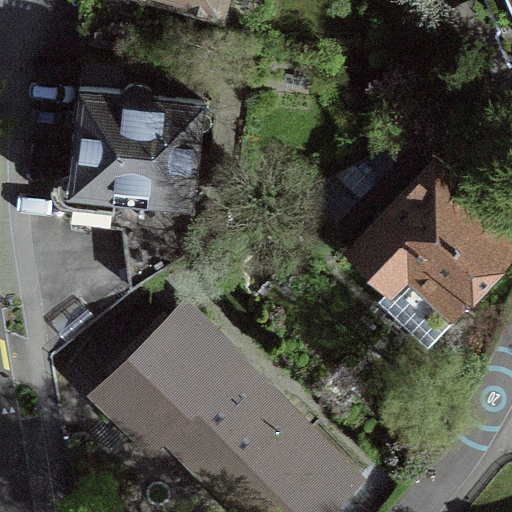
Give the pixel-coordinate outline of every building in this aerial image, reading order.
[(143,7),(82,0),(79,30),(140,37),(143,7)] [(178,0),(218,9),(220,0),(178,0)] [(511,0),(489,0),(497,17),(511,22),(511,0)] [(140,37),(79,30),(75,61),(82,61),(130,67),(136,67),(140,37)] [(130,83),(128,85),(130,67),(82,61),(79,84),(66,188),(70,219),(122,225),(130,287),(200,245),(210,155),(198,153),(204,98),(153,92),(149,85),(140,81),(130,83)] [(298,193),(333,226),(415,140),(407,132),(298,193)] [(379,298),(428,345),(457,314),(448,305),(511,238),(511,234),(434,160),(354,244),(393,282),(379,298)] [(155,445),(168,432),(220,485),(246,511),(321,511),(356,478),(184,303),(98,387),(155,445)]
